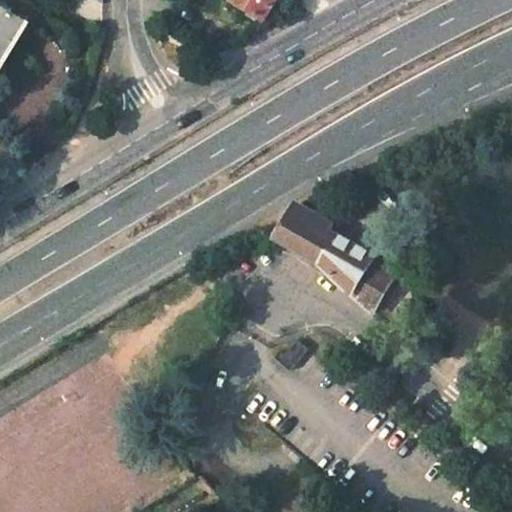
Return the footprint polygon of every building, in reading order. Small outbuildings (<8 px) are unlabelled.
[(234,0),(232,4),(263,22),(277,0),(234,0)] [(0,9),(0,69),(26,26),(0,9)] [(292,215),(277,239),(320,263),(338,282),(353,295),(372,261),(292,215)] [(372,261),(353,295),(374,313),(396,275),(372,261)] [(399,312),(388,325),(411,345),(421,331),(399,312)] [(483,511),(491,503),(298,340),(285,355),(281,351),(280,351),(275,357),(276,359),(280,362),(242,407),(283,441),(366,511),(483,511)] [(169,383),(154,409),(172,418),(187,393),(169,383)]
